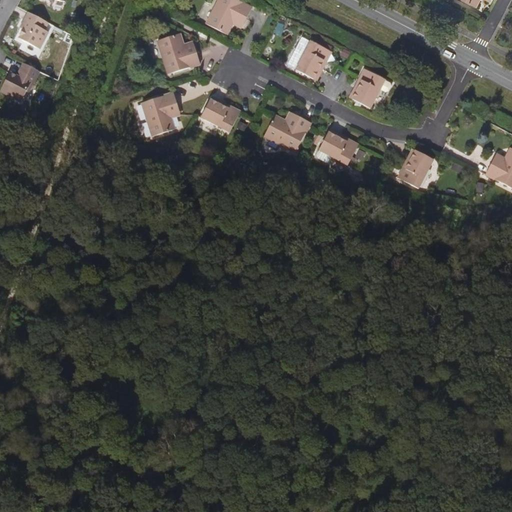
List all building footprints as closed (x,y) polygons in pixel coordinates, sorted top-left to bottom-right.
[(234,18),(243,23),(251,7),(237,0),(216,0),(205,22),(226,33),(232,23),(234,18)] [(459,0),(475,8),(478,0),(459,0)] [(44,31),(48,24),(29,14),(24,21),(27,23),(23,30),(19,40),(40,51),(49,33),(44,31)] [(241,27),(243,23),(234,18),(232,23),(241,27)] [(292,41),(295,32),(287,28),(283,37),(292,41)] [(185,50),(183,45),(180,34),(158,41),(168,74),(199,65),(193,47),(185,50)] [(322,60),(325,61),(331,52),(310,41),(308,41),(302,37),(288,65),(312,78),(322,60)] [(315,80),(325,61),(322,60),(312,78),(315,80)] [(24,65),(17,77),(21,79),(27,67),(24,65)] [(33,86),(40,73),(27,67),(21,79),(17,77),(10,73),(0,91),(0,93),(21,105),(27,93),(31,85),(33,86)] [(362,81),(352,99),(369,108),(379,90),(384,92),(389,90),(390,87),(390,86),(390,84),(389,82),(364,69),(359,79),(362,81)] [(349,98),(352,99),(362,81),(359,79),(349,98)] [(168,114),(178,110),(173,93),(141,103),(152,137),(174,131),(170,119),(168,114)] [(211,97),(209,100),(227,109),(229,106),(211,97)] [(227,109),(209,100),(201,117),(229,132),(239,112),(229,106),(227,109)] [(180,116),(178,110),(168,114),(170,119),(180,116)] [(290,112),(285,121),(289,123),(294,115),(290,112)] [(289,123),(285,121),(274,116),(263,136),(295,153),(310,123),(294,115),(289,123)] [(329,130),(328,133),(345,142),(347,139),(329,130)] [(345,142),(328,133),(318,151),(347,166),(358,145),(347,139),(345,142)] [(502,163),(494,159),(485,175),(511,188),(511,149),(511,148),(505,159),(502,163)] [(411,152),(402,170),(405,171),(414,154),(411,152)] [(405,171),(402,170),(396,181),(417,191),(432,163),(414,154),(405,171)] [(496,154),(494,159),(502,163),(505,159),(496,154)]
